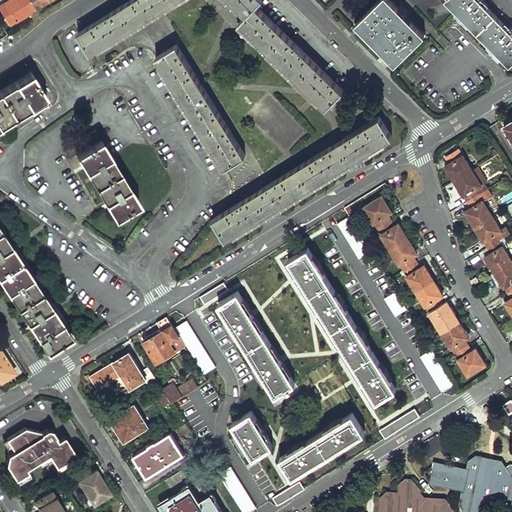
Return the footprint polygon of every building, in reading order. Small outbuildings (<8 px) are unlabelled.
[(9,0),(0,6),(11,25),(30,13),(34,18),(40,14),(36,9),(30,0),(9,0)] [(30,0),(36,9),(51,0),(30,0)] [(131,0),(78,33),(92,54),(178,0),(233,0),(247,14),(240,21),(326,108),(343,89),(258,6),(258,4),(261,0),(131,0)] [(380,0),(357,23),(397,64),(426,35),(404,14),(390,0),(380,0)] [(447,0),(511,64),(511,63),(511,30),(481,0),(447,0)] [(157,58),(225,168),(246,155),(177,45),(157,58)] [(0,280),(47,350),(71,334),(0,226),(0,126),(47,98),(31,72),(0,91),(0,280)] [(213,218),(226,239),(393,137),(379,116),(213,218)] [(88,136),(93,145),(101,140),(96,131),(88,136)] [(77,155),(115,217),(140,202),(101,140),(93,145),(77,155)] [(445,166),(454,181),(471,170),(458,150),(445,157),(449,164),(445,166)] [(477,167),(471,171),(480,185),(484,183),(486,182),(477,167)] [(471,171),(471,170),(454,181),(467,202),(487,189),(484,183),(480,185),(471,171)] [(491,195),(487,189),(467,202),(461,205),(474,227),(492,216),(482,201),(491,195)] [(366,207),(378,227),(391,219),(388,213),(392,210),(383,195),(366,207)] [(474,227),(487,247),(499,240),(495,234),(501,231),(492,216),(474,227)] [(378,227),(391,248),(409,237),(400,222),(395,225),(391,219),(378,227)] [(409,237),(391,248),(404,269),(417,261),(413,255),(418,252),(409,237)] [(491,254),(484,258),(493,272),(511,260),(499,240),(487,247),(491,254)] [(347,352),(377,400),(396,388),(309,247),(289,259),(299,276),(347,352)] [(493,272),(506,293),(511,289),(511,261),(511,260),(493,272)] [(417,261),(404,269),(417,290),(435,279),(426,264),(421,267),(417,261)] [(417,290),(430,311),(443,303),(439,297),(444,293),(435,279),(417,290)] [(228,289),(224,282),(201,296),(205,304),(228,289)] [(220,302),(276,395),(285,389),(295,383),(281,360),(253,316),(238,291),(220,302)] [(396,318),(408,311),(395,291),(384,298),(396,318)] [(430,311),(443,331),(461,320),(452,305),(446,309),(443,303),(430,311)] [(157,363),(175,351),(185,345),(167,316),(157,322),(161,329),(143,340),(157,363)] [(216,365),(187,320),(176,327),(205,373),(216,365)] [(443,331),(456,352),(468,345),(465,339),(470,335),(461,320),(443,331)] [(456,352),(469,374),(487,363),(477,347),(472,350),(468,345),(456,352)] [(0,380),(11,374),(7,368),(11,365),(0,348),(0,380)] [(453,383),(432,350),(421,357),(442,390),(453,383)] [(129,353),(91,376),(99,389),(122,375),(130,388),(144,379),(149,386),(157,380),(148,367),(141,372),(129,353)] [(165,392),(171,403),(197,387),(192,379),(177,388),(173,382),(163,389),(165,392)] [(158,396),(165,407),(171,403),(165,392),(158,396)] [(110,421),(124,443),(149,427),(135,406),(110,421)] [(232,424),(253,457),(272,445),(251,411),(232,424)] [(353,413),(280,457),(292,477),(365,433),(353,413)] [(15,451),(9,454),(7,465),(17,480),(29,472),(27,468),(38,461),(35,455),(46,448),(50,454),(57,465),(76,453),(65,436),(59,440),(52,430),(48,428),(44,432),(45,432),(33,440),(25,428),(7,439),(15,451)] [(25,428),(33,440),(45,432),(44,432),(25,428)] [(134,457),(147,477),(183,454),(170,433),(134,457)] [(35,455),(38,461),(50,454),(46,448),(35,455)] [(424,474),(428,481),(435,482),(439,488),(450,483),(452,487),(459,487),(463,495),(460,505),(464,511),(478,511),(480,502),(487,498),(492,500),(501,496),(503,502),(508,504),(511,501),(511,484),(511,486),(508,484),(503,477),(504,467),(499,460),(494,460),(485,466),(479,456),(475,455),(469,459),(467,468),(461,470),(458,467),(453,466),(448,472),(443,464),(436,464),(426,470),(424,474)] [(247,511),(257,506),(224,458),(213,465),(243,511),(247,511)] [(80,480),(94,503),(111,493),(97,470),(80,480)] [(387,510),(385,511),(451,511),(447,505),(443,505),(444,501),(439,500),(434,503),(432,500),(424,499),(424,502),(420,502),(416,496),(417,491),(414,486),(411,485),(411,481),(406,479),(401,483),(401,491),(395,494),(391,493),(391,492),(388,491),(384,495),(383,505),(387,510)] [(304,488),(300,481),(272,497),(277,504),(304,488)] [(164,503),(169,511),(222,511),(213,496),(201,504),(190,487),(164,503)] [(41,505),(45,511),(62,511),(53,497),(41,505)]
